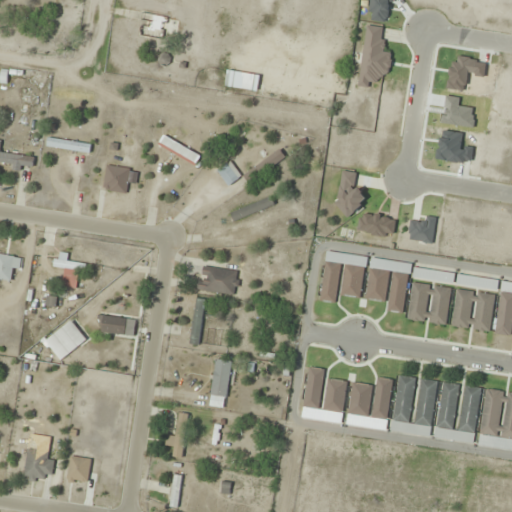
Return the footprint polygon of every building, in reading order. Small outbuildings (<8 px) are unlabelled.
[(359,85),(377,87),(379,76),(389,77),(393,53),(383,52),(386,28),(366,26),(359,85)] [(230,88),(258,90),(259,74),(231,73),(230,88)] [(90,154),(92,145),(48,138),(47,147),(90,154)] [(0,165),(34,168),(34,155),(0,152),(0,149),(1,142),(0,141),(0,165)] [(226,184),(250,167),(254,174),(267,164),(257,151),(221,177),(226,184)] [(131,169),(106,165),(103,190),(128,193),(131,169)] [(358,174),(343,171),(335,209),(360,215),(365,190),(355,187),(358,174)] [(275,204),(271,196),(231,213),(235,222),(275,204)] [(321,301),(338,303),(339,295),(361,298),(367,257),(327,252),(321,301)] [(0,279),(12,281),(13,270),(22,271),(23,258),(0,254),(0,279)] [(69,263),(68,254),(56,254),(57,269),(63,269),(64,288),(79,287),(79,273),(86,272),(86,263),(69,263)] [(388,311),(403,314),(411,267),(403,265),(403,268),(409,269),(408,274),(395,272),(388,311)] [(241,272),(202,266),(198,290),(237,296),(241,272)] [(390,272),(371,269),(366,300),(386,302),(390,272)] [(408,319),(447,325),(452,289),(413,283),(408,319)] [(511,287),(511,293),(501,292),(496,334),(511,335),(511,287)] [(491,332),(496,295),(457,290),(452,327),(491,332)] [(199,345),(207,301),(197,299),(189,344),(199,345)] [(127,319),(103,316),(101,332),(125,334),(127,319)] [(210,407),(227,408),(232,361),(215,360),(210,407)] [(303,416),(311,417),(312,411),(319,412),(325,370),(310,368),(303,416)] [(438,382),(418,379),(418,378),(399,376),(392,433),(431,438),(438,382)] [(353,383),(347,426),(386,432),(393,380),(378,378),(377,386),(353,383)] [(348,382),(329,379),(322,421),(341,424),(348,382)] [(474,445),(482,389),(463,386),(442,383),(434,440),(474,445)] [(511,393),(487,389),(478,446),(511,451),(511,393)] [(183,458),(189,414),(180,413),(176,437),(167,436),(166,446),(174,447),(173,457),(183,458)] [(54,461),(47,460),(48,452),(28,449),(24,477),(51,481),(54,461)] [(92,460),(70,456),(66,482),(88,485),(92,460)] [(182,476),(173,475),(170,507),(178,508),(182,476)]
